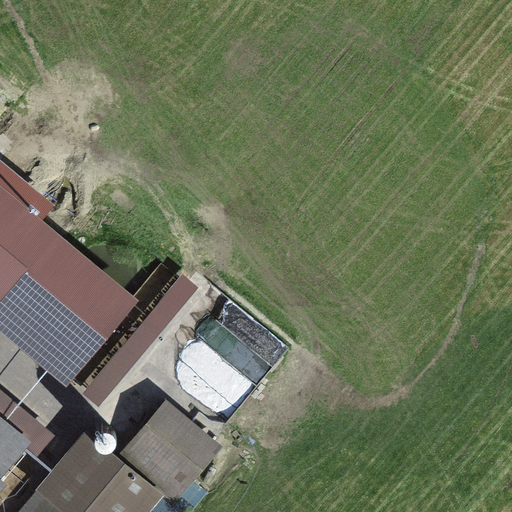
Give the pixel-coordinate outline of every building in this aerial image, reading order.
[(0,191),(0,305),(68,361),(124,292),(0,191)] [(223,453),(166,407),(121,463),(178,509),(223,453)] [(109,446),(115,441),(116,435),(113,429),(108,426),(102,426),(97,429),(95,434),(96,441),(102,446),(109,446)] [(0,468),(19,445),(0,429),(0,468)] [(177,511),(83,435),(19,511),(177,511)]
